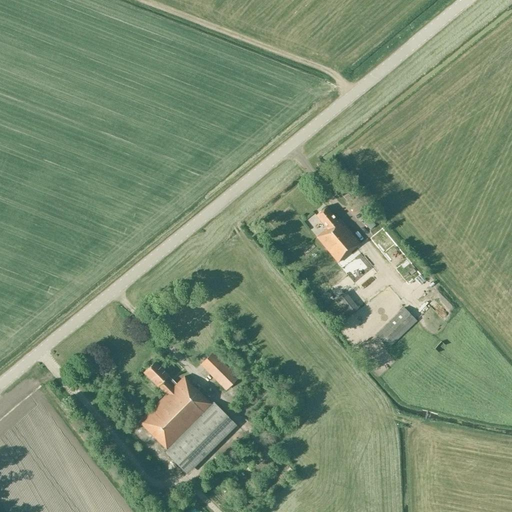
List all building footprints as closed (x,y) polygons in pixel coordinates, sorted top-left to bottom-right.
[(326,228),(316,237),(358,287),(376,272),(355,248),(360,244),(337,218),(336,219),(325,207),(315,215),(326,228)] [(363,221),(369,228),(374,225),(367,218),(363,221)] [(367,238),(392,269),(405,284),(417,274),(405,259),(399,263),(374,232),(367,238)] [(344,293),(335,301),(347,316),(357,308),(344,293)] [(375,335),(387,348),(416,320),(404,308),(375,335)] [(445,348),(448,338),(443,337),(440,346),(445,348)] [(212,352),(200,365),(225,390),(237,377),(212,352)] [(166,394),(138,422),(167,450),(165,452),(182,470),(231,421),(214,403),(212,405),(184,376),(176,384),(168,376),(168,375),(154,361),(143,372),(157,386),(158,386),(166,394)]
